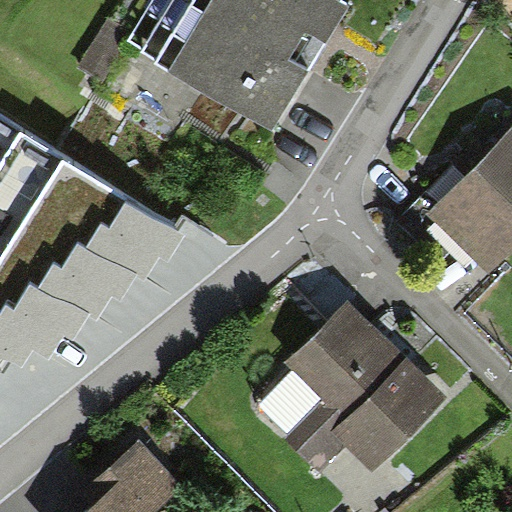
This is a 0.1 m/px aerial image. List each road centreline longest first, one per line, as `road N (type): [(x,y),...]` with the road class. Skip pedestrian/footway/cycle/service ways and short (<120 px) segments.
road 1 (residential): [(321,199),(277,251),(0,475)]
road 2 (residential): [(511,387),(321,199)]
road 3 (residential): [(437,0),(321,199)]
